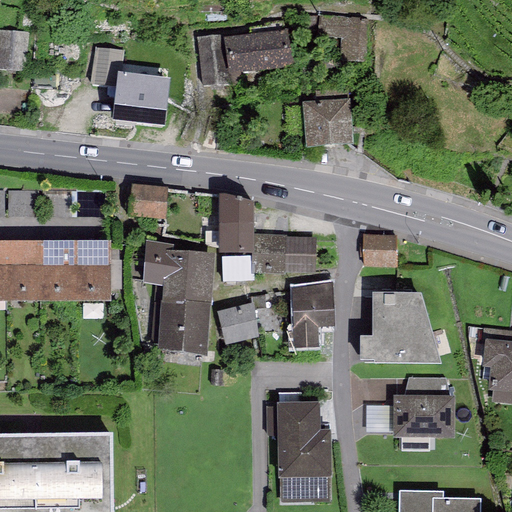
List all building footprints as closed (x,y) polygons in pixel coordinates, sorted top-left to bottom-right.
[(369,20),(319,16),(317,37),(341,39),(339,61),(365,63),(369,20)] [(196,38),(202,86),(241,84),(240,73),(293,67),(288,29),(223,38),(222,35),(196,38)] [(29,33),(0,30),(0,70),(25,73),(29,33)] [(123,51),(95,48),(90,83),(115,86),(117,70),(121,71),(123,51)] [(164,126),(170,79),(121,71),(117,70),(115,86),(112,120),(164,126)] [(315,101),(302,102),(305,147),(352,144),(349,100),(347,100),(346,89),(315,91),(315,101)] [(164,219),(167,187),(132,184),(129,216),(164,219)] [(224,194),(218,194),(219,253),(251,253),(253,253),(253,234),(253,202),(224,194)] [(251,253),(251,274),(285,275),(285,272),(314,273),(315,238),(285,237),(285,235),(253,234),(253,253),(251,253)] [(397,235),(363,235),(363,267),(397,267),(397,235)] [(8,241),(0,241),(0,301),(9,301),(8,241)] [(43,241),(8,241),(9,301),(42,300),(43,241)] [(76,241),(43,241),(42,300),(76,301),(76,241)] [(110,241),(76,241),(76,301),(110,302),(110,241)] [(173,246),(146,242),(142,283),(164,286),(166,251),(173,250),(173,246)] [(162,301),(211,302),(214,254),(173,250),(166,251),(164,286),(162,301)] [(332,283),(291,289),(294,348),(319,348),(317,328),(335,327),(332,283)] [(373,361),(374,363),(440,364),(420,294),(372,293),(371,337),(360,337),(360,360),(373,361)] [(157,349),(206,356),(211,302),(162,301),(160,302),(157,349)] [(225,345),(259,338),(253,304),(217,312),(225,345)] [(511,332),(484,329),(482,339),(486,339),(511,342),(511,332)] [(511,342),(486,339),(482,366),(491,367),(489,389),(494,390),(492,401),(511,403),(511,342)] [(445,378),(409,378),(403,396),(449,396),(445,378)] [(403,396),(393,396),(393,439),(454,439),(454,396),(449,396),(403,396)] [(319,402),(276,403),(275,408),(276,436),(277,479),(279,479),(279,504),(331,504),(331,429),(320,429),(319,402)] [(266,408),(267,436),(276,436),(275,408),(266,408)] [(113,511),(112,433),(0,434),(0,511),(113,511)] [(479,511),(480,500),(443,499),(443,492),(399,491),(398,511),(479,511)]
